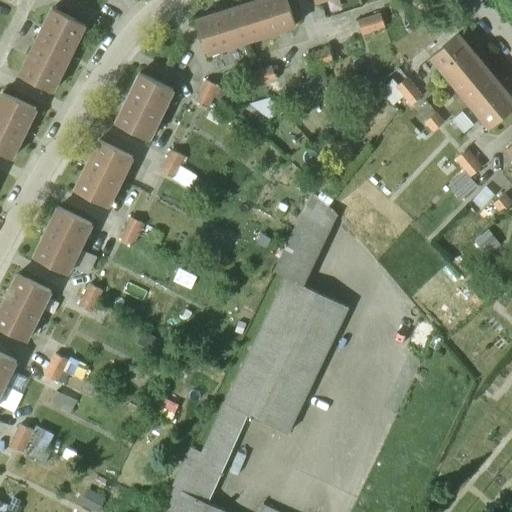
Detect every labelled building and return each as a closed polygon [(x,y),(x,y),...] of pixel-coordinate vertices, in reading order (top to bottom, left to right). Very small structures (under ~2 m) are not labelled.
[(287,0),(258,0),(241,5),(252,38),(295,25),(287,0)] [(430,0),(424,0),(418,5),(427,16),(437,8),(430,0)] [(241,5),(198,19),(208,52),(252,38),(241,5)] [(85,25),(53,9),(20,74),(53,90),(85,25)] [(381,13),(359,20),(363,34),(386,27),(381,13)] [(487,69),(459,35),(432,57),(461,91),(487,69)] [(344,43),(330,48),(334,61),(333,61),(337,71),(352,66),(344,43)] [(329,48),(307,55),(311,68),(333,61),(334,61),(330,48),(329,48)] [(272,65),(250,72),(254,86),(277,79),(272,65)] [(511,98),(487,69),(461,91),(490,127),(511,108),(511,98)] [(173,89),(140,72),(116,121),(150,138),(173,89)] [(422,95),(407,77),(396,86),(411,104),(422,95)] [(207,79),(196,100),(209,106),(219,85),(207,79)] [(36,109),(3,92),(0,98),(0,151),(12,157),(36,109)] [(263,116),(280,112),(276,96),(259,100),(263,116)] [(444,122),(436,112),(425,121),(433,131),(444,122)] [(132,156),(100,139),(76,188),(109,205),(132,156)] [(172,148),(161,170),(174,176),(184,155),(172,148)] [(482,167),(467,149),(456,158),(471,176),(482,167)] [(311,192),(274,271),(285,277),(304,286),(338,215),(335,212),(311,192)] [(511,203),(505,194),(494,203),(502,213),(511,204),(511,203)] [(92,223),(59,207),(35,255),(68,272),(92,223)] [(144,222),(131,216),(121,237),(133,243),(144,222)] [(51,290),(18,274),(0,310),(0,325),(27,339),(51,290)] [(304,286),(285,277),(225,403),(248,414),(288,433),(349,307),(304,286)] [(90,283),(79,304),(92,310),(103,289),(90,283)] [(0,393),(16,360),(0,352),(0,393)] [(55,353),(45,374),(58,381),(68,359),(55,353)] [(224,403),(201,452),(191,447),(160,511),(173,511),(183,491),(208,503),(248,414),(225,403),(224,403)] [(33,429),(21,423),(10,444),(23,451),(33,429)] [(27,451),(46,460),(59,434),(40,425),(27,451)] [(227,511),(224,510),(224,509),(221,507),(220,509),(208,503),(183,491),(173,511),(227,511)]
